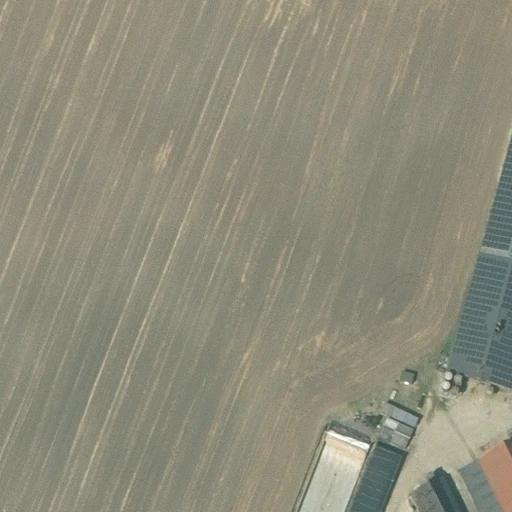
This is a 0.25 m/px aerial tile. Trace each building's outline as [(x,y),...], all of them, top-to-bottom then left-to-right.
[(446,381),(493,392),(511,315),(511,137),(507,136),(446,381)] [(511,315),(493,392),(511,397),(511,315)] [(407,447),(417,415),(388,405),(378,437),(407,447)] [(377,511),(395,451),(372,445),(352,511),(377,511)] [(511,511),(511,446),(475,464),(497,511),(511,511)] [(461,511),(442,470),(410,485),(422,511),(461,511)]
